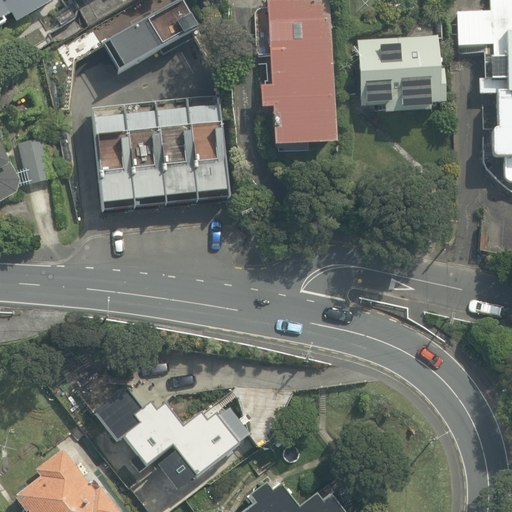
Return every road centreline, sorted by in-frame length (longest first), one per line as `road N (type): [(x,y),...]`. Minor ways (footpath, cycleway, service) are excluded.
road 1 (secondary): [(489,511),(495,462),(467,394),(382,334),(280,308)]
road 2 (secondary): [(280,308),(0,282)]
road 3 (residential): [(511,300),(369,272),(280,308)]
